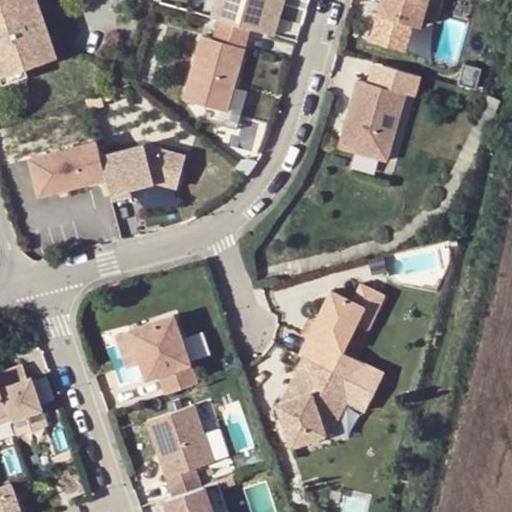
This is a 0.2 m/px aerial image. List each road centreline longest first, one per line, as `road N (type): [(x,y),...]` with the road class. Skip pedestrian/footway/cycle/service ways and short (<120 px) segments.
road 1 (residential): [(329,0),(285,153),(254,198),(212,235)]
road 2 (residential): [(114,511),(36,286)]
road 3 (residential): [(36,286),(212,235)]
road 4 (residential): [(252,350),(212,235)]
